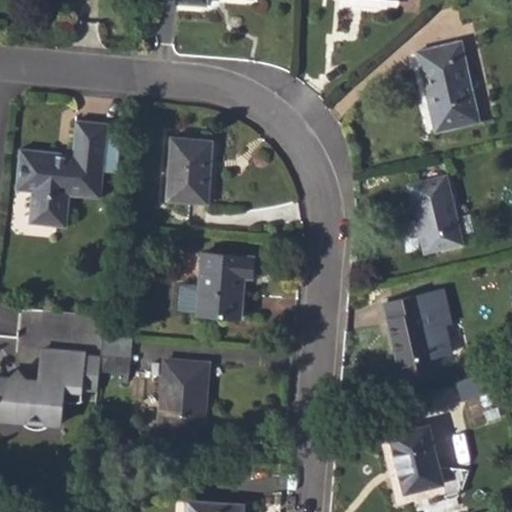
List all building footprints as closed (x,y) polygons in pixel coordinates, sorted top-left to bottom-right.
[(430,101),(435,100),(441,129),(479,120),(461,41),(418,51),(430,101)] [(430,101),(436,130),(441,129),(435,100),(430,101)] [(15,174),(31,175),(30,190),(32,190),(28,222),(65,226),(68,193),(99,197),(101,168),(104,134),(105,123),(74,120),(71,154),(67,154),(67,158),(55,157),(55,153),(17,150),(15,174)] [(120,135),(104,134),(101,168),(117,169),(120,135)] [(166,199),(208,202),(211,165),(208,164),(210,140),(171,137),(166,199)] [(14,189),(30,190),(31,175),(15,174),(14,189)] [(410,184),(425,252),(463,243),(447,175),(410,184)] [(197,314),(241,318),(244,276),(253,277),(255,257),(202,252),(197,314)] [(385,303),(403,377),(438,369),(435,356),(451,351),(444,323),(439,325),(435,308),(428,310),(424,293),(385,303)] [(98,370),(128,372),(131,337),(102,335),(100,353),(98,370)] [(0,414),(22,417),(23,423),(25,425),(31,427),(38,426),(43,424),(43,420),(58,421),(61,398),(65,400),(72,400),(79,398),(80,386),(83,352),(40,348),(36,379),(23,377),(16,370),(8,376),(0,375),(0,414)] [(100,353),(83,352),(80,386),(97,388),(98,370),(100,353)] [(159,435),(203,438),(209,362),(166,358),(159,435)] [(481,374),(460,380),(465,397),(486,390),(481,374)] [(391,434),(380,437),(397,505),(446,493),(443,483),(429,424),(391,434)] [(186,511),(243,511),(245,504),(188,499),(186,511)]
